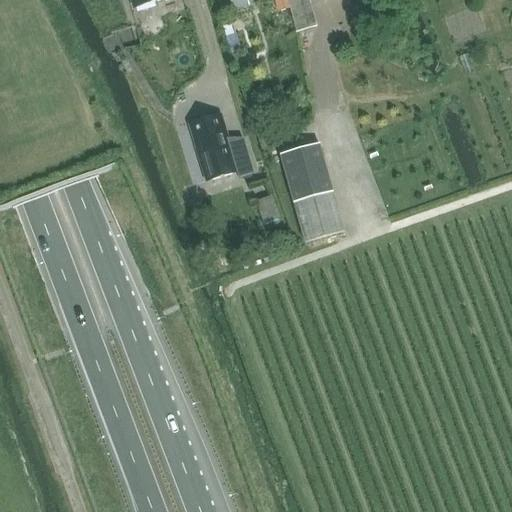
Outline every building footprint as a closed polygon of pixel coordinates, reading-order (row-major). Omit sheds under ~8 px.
[(132,0),(135,9),(165,0),(132,0)] [(229,0),(233,11),(248,6),(246,0),(229,0)] [(274,0),(279,13),(291,10),(288,0),(274,0)] [(288,0),(291,10),(296,34),(315,30),(308,0),(288,0)] [(190,126),(207,183),(238,173),(221,117),(190,126)] [(319,145),(280,156),(294,204),(333,194),(319,145)] [(333,194),(293,206),(305,244),(344,232),(333,194)]
